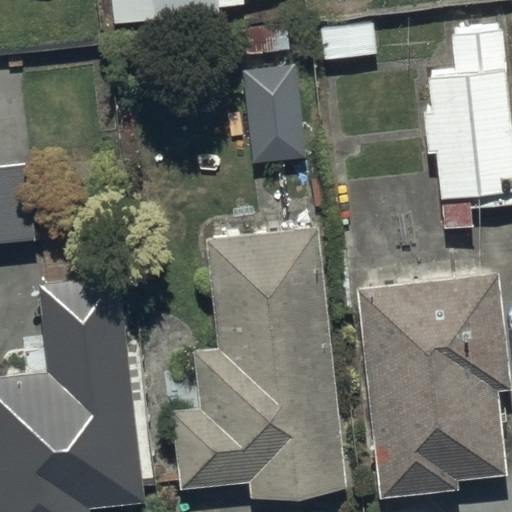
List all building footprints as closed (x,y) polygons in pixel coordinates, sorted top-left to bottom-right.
[(454,60),(428,62),(430,94),(421,95),(424,139),(436,138),(442,218),(472,216),(471,198),(511,194),(511,94),(506,18),(450,22),(454,60)] [(295,54),(241,60),(252,154),(306,147),(295,54)] [(0,230),(33,227),(26,148),(0,150),(0,230)] [(344,475),(317,209),(206,220),(217,332),(192,334),(198,393),(169,396),(177,476),(261,468),(262,484),(344,475)] [(496,256),(355,272),(379,483),(458,474),(457,465),(506,459),(497,377),(510,376),(496,256)] [(45,358),(0,362),(0,511),(90,511),(88,492),(145,487),(123,258),(36,266),(45,358)]
